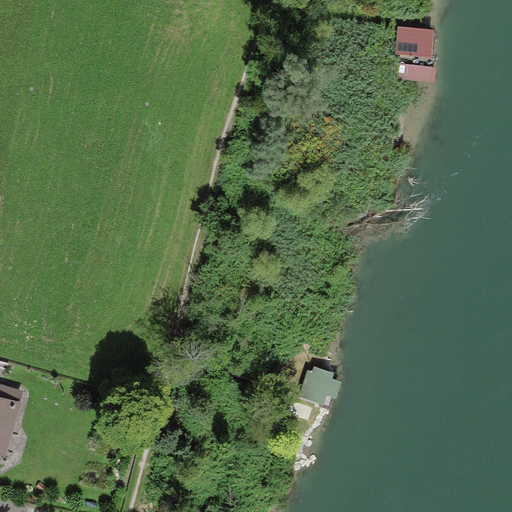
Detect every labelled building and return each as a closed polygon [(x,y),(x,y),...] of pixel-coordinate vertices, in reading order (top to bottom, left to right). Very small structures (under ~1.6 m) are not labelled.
[(434,25),(398,22),(396,50),(432,53),(434,25)] [(434,81),(436,65),(398,61),(396,77),(434,81)] [(313,368),(308,366),(300,392),(324,400),(327,390),(336,393),(342,376),(332,373),(334,368),(315,362),(313,368)] [(0,448),(7,450),(10,439),(12,430),(22,397),(20,396),(23,386),(0,380),(0,448)] [(22,433),(12,430),(10,439),(7,450),(16,453),(22,433)]
